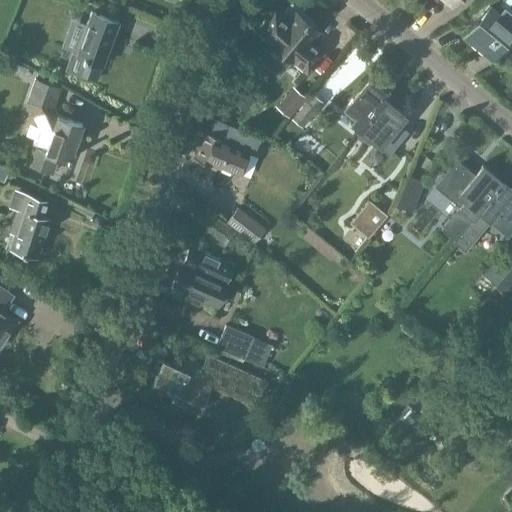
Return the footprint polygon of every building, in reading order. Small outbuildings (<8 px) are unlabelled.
[(464,36),(493,60),(511,36),(511,0),(503,0),(495,10),(489,5),(464,36)] [(307,73),(323,53),(310,42),(318,32),(296,13),(288,23),(274,12),(258,32),(271,43),(270,45),(292,63),(294,62),(307,73)] [(70,72),(95,81),(101,65),(101,66),(117,22),(90,13),(70,72)] [(349,123),(358,130),(356,133),(357,134),(386,99),(382,96),(389,88),(372,74),(345,107),(356,116),(349,123)] [(51,128),(44,151),(30,146),(24,164),(53,174),(58,157),(70,161),(82,125),(57,117),(52,109),(58,89),(30,81),(24,104),(31,117),(40,112),(50,129),(51,128)] [(234,103),(243,111),(253,99),(244,91),(234,103)] [(289,117),(304,99),(295,91),(290,98),(287,95),(277,107),(289,117)] [(312,94),(289,119),(300,128),(322,103),(312,94)] [(386,149),(382,147),(381,147),(406,116),(386,99),(357,134),(369,144),(367,160),(374,164),(386,149)] [(203,132),(192,158),(212,166),(212,165),(239,176),(250,152),(253,154),(259,140),(214,120),(208,134),(203,132)] [(453,237),(502,179),(483,164),(475,173),(456,158),(434,185),(459,205),(441,227),(453,237)] [(0,180),(4,182),(9,171),(0,166),(0,180)] [(412,212),(424,182),(409,176),(397,206),(412,212)] [(465,251),(490,222),(507,236),(511,229),(511,182),(510,185),(502,179),(452,241),(465,251)] [(49,219),(41,215),(45,201),(21,193),(8,233),(12,234),(9,249),(36,258),(49,219)] [(387,215),(367,199),(348,222),(368,238),(387,215)] [(228,221),(255,243),(264,230),(237,209),(228,221)] [(204,232),(223,245),(233,231),(214,218),(204,232)] [(511,240),(483,274),(497,287),(509,273),(511,268),(511,240)] [(190,246),(182,264),(226,284),(234,264),(190,246)] [(182,264),(181,264),(171,287),(187,294),(185,299),(199,305),(201,300),(217,307),(223,294),(232,298),(236,288),(226,284),(182,264)] [(497,287),(497,288),(509,298),(511,293),(511,275),(509,273),(497,287)] [(0,344),(16,321),(1,311),(4,306),(6,307),(14,296),(0,286),(0,344)] [(216,347),(244,359),(253,337),(225,325),(216,347)] [(162,359),(150,387),(199,409),(208,389),(249,408),(268,381),(207,354),(202,365),(178,354),(174,364),(162,359)]
